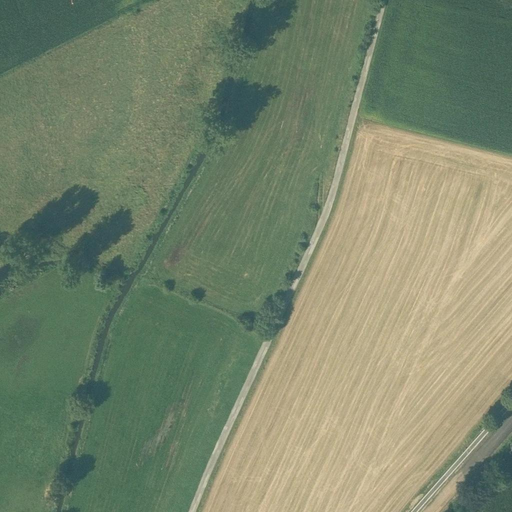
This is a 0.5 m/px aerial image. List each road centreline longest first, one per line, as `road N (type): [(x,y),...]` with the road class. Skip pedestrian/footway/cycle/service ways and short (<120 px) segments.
road 1 (residential): [(191,511),(332,193),(383,0)]
road 2 (secondary): [(429,511),(511,421)]
